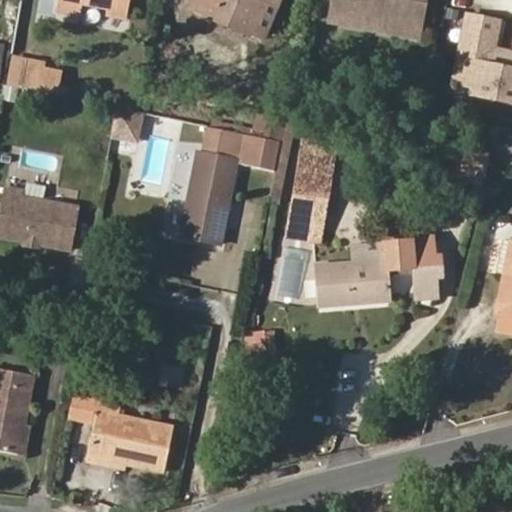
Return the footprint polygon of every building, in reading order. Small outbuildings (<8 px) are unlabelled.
[(126,17),(129,0),(56,0),(56,5),(81,9),(82,3),(107,7),(106,14),(126,17)] [(213,9),(216,0),(196,0),(196,1),(213,9)] [(264,0),(269,2),(269,0),(216,0),(213,9),(249,24),(258,0),(264,0)] [(418,41),(425,0),(328,0),(324,24),(418,41)] [(245,33),(249,24),(213,9),(209,18),(245,33)] [(511,102),(511,82),(485,77),(487,62),(490,63),(493,48),(498,21),(466,14),(451,90),(511,102)] [(511,52),(493,48),(490,63),(487,62),(485,77),(511,82),(511,52)] [(443,72),(447,57),(438,55),(434,70),(443,72)] [(24,89),(29,62),(14,59),(9,86),(19,88),(24,89)] [(56,85),(59,73),(44,70),(45,65),(29,62),(24,89),(54,95),(56,85)] [(16,102),(19,88),(9,86),(4,85),(3,90),(1,100),(16,102)] [(67,95),(69,88),(56,85),(54,95),(67,98),(67,95)] [(281,142),(286,117),(262,112),(256,137),(281,142)] [(284,173),(296,114),(287,112),(286,117),(281,142),(275,171),(269,202),(278,204),(284,173)] [(138,139),(140,119),(120,118),(118,137),(138,139)] [(275,171),(281,142),(256,137),(208,127),(204,149),(211,150),(210,154),(197,152),(180,236),(219,244),(237,156),(242,157),(241,164),(275,171)] [(333,158),(335,145),(304,140),(302,152),(333,158)] [(322,219),(333,158),(302,152),(291,215),(322,219)] [(482,182),(486,167),(461,161),(458,176),(482,182)] [(69,250),(77,207),(21,196),(22,191),(5,188),(0,213),(0,237),(24,242),(29,238),(34,239),(37,244),(69,250)] [(319,239),(322,219),(291,215),(288,235),(319,239)] [(433,257),(431,236),(411,238),(411,240),(371,244),(371,251),(360,251),(353,258),(353,263),(315,266),(318,306),(388,300),(386,270),(413,268),(415,298),(436,296),(434,277),(442,276),(440,256),(433,257)] [(37,244),(34,239),(29,238),(24,242),(24,246),(36,248),(37,244)] [(511,239),(510,240),(510,241),(502,239),(496,272),(503,274),(495,314),(498,314),(511,317),(511,239)] [(371,251),(371,244),(352,245),(353,258),(360,251),(371,251)] [(75,331),(80,311),(54,306),(50,326),(75,331)] [(511,334),(511,317),(498,314),(494,331),(511,334)] [(94,331),(97,318),(89,317),(87,329),(94,331)] [(273,353),(271,333),(247,336),(249,356),(273,353)] [(0,383),(30,390),(33,375),(0,368),(0,383)] [(0,450),(17,454),(30,390),(0,383),(0,450)] [(90,411),(95,389),(74,385),(68,417),(93,423),(95,413),(90,411)] [(164,471),(173,427),(118,416),(123,395),(95,389),(90,411),(95,413),(93,423),(86,456),(164,471)]
